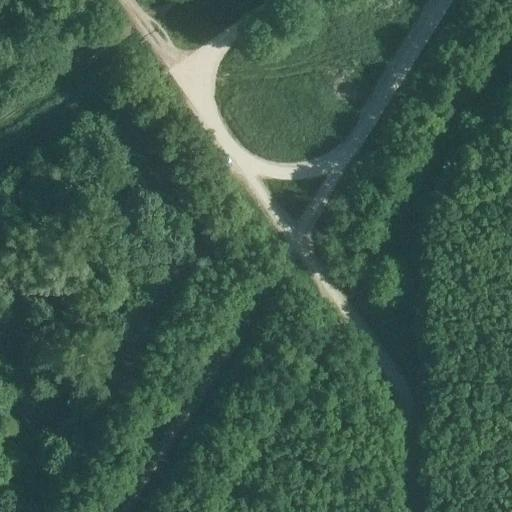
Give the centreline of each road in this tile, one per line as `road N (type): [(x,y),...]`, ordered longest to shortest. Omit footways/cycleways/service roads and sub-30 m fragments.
road 1 (track): [(246,165),(259,215),(337,317),(214,511)]
road 2 (unclassified): [(350,150),(289,173),(246,165),(183,72),(285,0)]
road 3 (unclassified): [(350,150),(445,0)]
